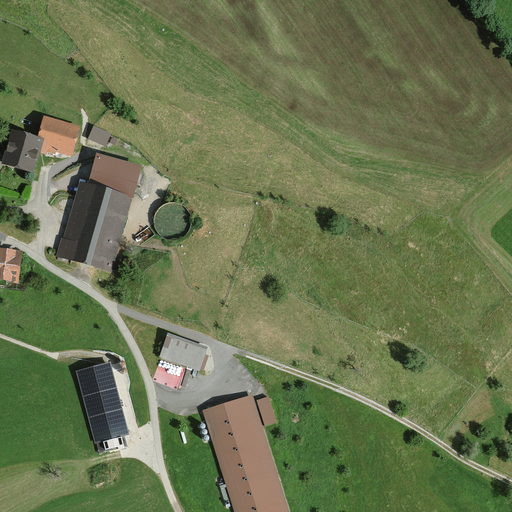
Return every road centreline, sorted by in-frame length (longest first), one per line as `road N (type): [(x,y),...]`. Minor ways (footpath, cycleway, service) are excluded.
road 1 (track): [(107,304),(149,383),(178,511)]
road 2 (residential): [(0,234),(107,304)]
